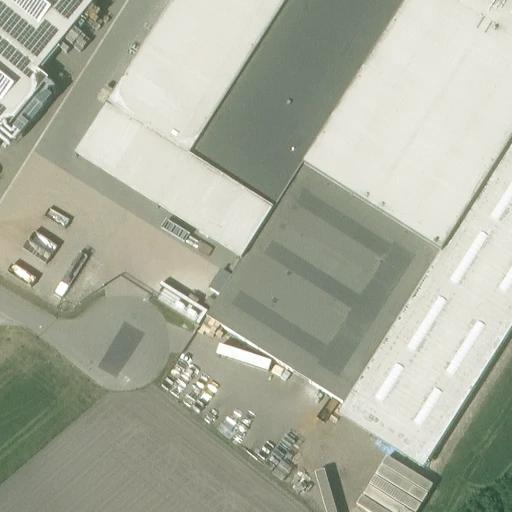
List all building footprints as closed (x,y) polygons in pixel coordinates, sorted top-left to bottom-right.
[(0,0),(0,141),(49,82),(38,74),(98,1),(96,0),(0,0)] [(511,0),(173,0),(106,107),(274,213),(233,278),(221,297),(207,319),(344,406),(337,416),(424,471),(511,330),(511,0)] [(221,271),(209,290),(221,297),(233,278),(221,271)] [(247,385),(214,364),(210,369),(195,360),(181,381),(229,412),(247,385)] [(396,488),(409,469),(363,439),(351,458),(396,488)]
